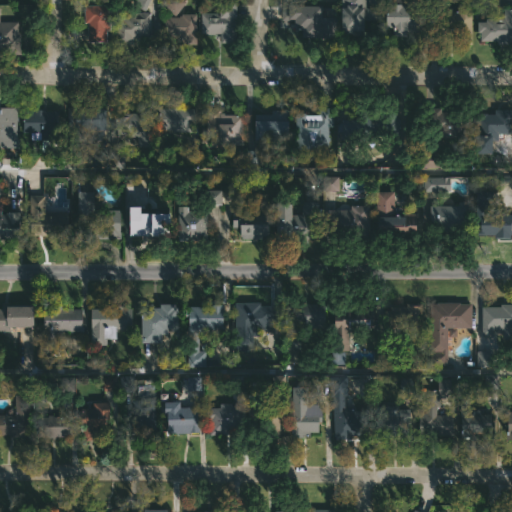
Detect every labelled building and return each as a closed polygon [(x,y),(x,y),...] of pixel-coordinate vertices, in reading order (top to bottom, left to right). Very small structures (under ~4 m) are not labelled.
[(154,0),(150,11),(149,12),(137,7),(140,0),(154,0)] [(187,0),(189,1),(177,15),(164,3),(166,0),(187,0)] [(239,0),(239,4),(238,43),(224,43),(224,34),(202,33),(203,12),(222,12),(222,0),(239,0)] [(407,0),(407,3),(423,3),(423,33),(409,33),(409,36),(390,36),(391,7),(395,7),(395,0),(407,0)] [(369,6),(368,29),(344,29),(345,6),(352,6),(352,2),(363,2),(363,6),(369,6)] [(324,5),(324,16),(327,16),(327,22),(331,22),(331,37),(304,36),(304,29),(296,29),(297,21),(283,21),(283,6),(298,7),(298,5),(324,5)] [(0,6),(4,6),(4,20),(23,20),(23,43),(0,43),(0,6)] [(474,6),(474,44),(457,44),(457,25),(438,25),(439,10),(460,10),(460,6),(474,6)] [(114,8),(113,42),(90,42),(90,25),(88,25),(88,7),(114,8)] [(511,8),(511,44),(500,44),(501,40),(483,40),(483,31),(480,31),(480,21),(488,21),(488,18),(506,18),(506,8),(511,8)] [(134,43),(116,43),(115,15),(152,13),(152,37),(134,37),(134,43)] [(198,37),(198,44),(182,44),(182,41),(176,41),(176,36),(165,36),(166,16),(180,17),(180,14),(183,15),(183,13),(198,13),(198,37)] [(1,136),(0,136),(0,106),(19,106),(19,136),(1,136)] [(72,141),(68,141),(67,107),(107,106),(108,129),(99,130),(99,140),(72,141)] [(188,107),(188,108),(196,108),(196,135),(163,135),(163,107),(188,107)] [(222,107),(222,112),(226,112),(226,114),(244,114),(244,146),(205,146),(206,112),(208,112),(208,107),(222,107)] [(46,108),(46,110),(61,110),(61,133),(58,133),(58,140),(32,139),(32,132),(24,132),(24,111),(36,111),(36,108),(46,108)] [(319,150),(297,149),(297,114),(319,114),(319,108),(334,108),(334,126),(330,126),(330,146),(319,146),(319,150)] [(381,108),(382,142),(345,140),(345,119),(363,119),(363,108),(381,108)] [(292,139),(257,139),(257,113),(274,113),(274,109),(293,109),(292,139)] [(496,152),(479,152),(480,114),(496,114),(497,109),(511,109),(511,133),(500,133),(500,141),(496,141),(496,152)] [(472,138),(436,137),(436,110),(472,110),(472,138)] [(154,113),(153,146),(138,146),(139,136),(130,136),(130,133),(115,133),(116,113),(154,113)] [(110,165),(83,165),(83,150),(110,150),(110,165)] [(262,163),(260,150),(246,152),(248,165),(262,163)] [(323,191),(338,191),(338,176),(323,177),(323,191)] [(423,177),(423,192),(450,191),(449,177),(423,177)] [(222,190),(208,190),(208,204),(221,204),(222,190)] [(494,194),(494,207),(487,207),(487,214),(511,214),(511,236),(497,236),(497,234),(478,234),(479,190),(494,190),(494,194)] [(98,194),(98,209),(121,209),(121,239),(80,239),(80,191),(98,191),(98,194)] [(397,206),(397,215),(406,216),(406,212),(422,212),(421,236),(379,236),(379,191),(397,191),(397,206)] [(296,194),(296,214),(304,214),(304,201),(320,201),(320,218),(316,218),(315,240),(281,239),(281,194),(296,194)] [(46,195),(46,205),(51,204),(56,207),(63,207),(65,208),(65,212),(70,212),(70,234),(30,234),(30,195),(46,195)] [(468,221),(468,232),(446,231),(446,227),(433,227),(433,205),(461,205),(461,201),(471,201),(471,221),(468,221)] [(146,207),(147,212),(176,213),(176,234),(133,234),(133,218),(136,218),(137,205),(146,205),(146,207)] [(189,205),(189,211),(209,211),(210,240),(181,241),(180,205),(189,205)] [(333,238),(328,238),(329,209),(353,209),(353,205),(372,205),(371,238),(333,238)] [(0,209),(5,209),(5,213),(9,213),(9,211),(23,211),(23,238),(0,238),(0,209)] [(271,212),(271,236),(263,236),(263,239),(242,238),(242,227),(234,227),(234,212),(271,212)] [(263,302),(263,306),(280,306),(279,337),(256,337),(256,351),(238,351),(239,302),(263,302)] [(329,305),(328,328),(302,327),(301,349),(287,348),(288,302),(320,303),(320,305),(329,305)] [(462,302),(474,303),(473,328),(450,327),(449,365),(431,365),(432,303),(439,303),(439,302),(462,302)] [(181,306),(180,329),(143,329),(144,314),(147,314),(147,310),(156,310),(156,307),(162,307),(162,303),(178,304),(178,306),(181,306)] [(388,325),(385,325),(386,310),(392,310),(392,306),(408,306),(408,303),(424,303),(424,326),(388,325)] [(511,336),(501,336),(483,336),(484,306),(503,306),(503,303),(511,303),(511,336)] [(0,304),(9,304),(9,305),(37,306),(37,327),(12,327),(11,331),(0,331),(0,304)] [(226,304),(226,306),(231,306),(231,328),(210,328),(210,338),(201,338),(201,350),(208,350),(208,367),(189,366),(190,305),(212,306),(213,304),(226,304)] [(63,306),(62,309),(83,309),(83,331),(45,331),(45,309),(52,309),(52,305),(63,306)] [(123,305),(123,308),(132,308),(132,328),(117,328),(116,339),(107,339),(107,345),(92,345),(93,308),(109,308),(109,305),(123,305)] [(346,346),(337,346),(337,310),(374,310),(374,328),(352,328),(352,346),(346,346)] [(392,347),(379,348),(380,367),(393,366),(392,347)] [(476,366),(491,366),(491,351),(476,351),(476,366)] [(285,375),(272,375),(272,389),(285,389),(285,375)] [(133,389),(132,376),(120,376),(120,390),(133,389)] [(346,396),(346,408),(357,407),(357,410),(370,410),(371,434),(352,435),(353,439),(336,440),(334,398),(332,398),(331,377),(349,376),(350,396),(346,396)] [(485,389),(496,388),(495,376),(484,376),(485,389)] [(60,391),(74,391),(73,377),(60,378),(60,391)] [(29,379),(29,381),(31,381),(31,395),(30,395),(31,437),(12,437),(12,435),(0,435),(0,415),(17,415),(16,397),(11,397),(11,381),(15,381),(15,379),(29,379)] [(439,397),(439,415),(454,415),(454,435),(421,435),(421,413),(427,413),(427,406),(423,406),(424,391),(439,391),(439,379),(454,379),(454,397),(439,397)] [(309,393),(309,404),(324,404),(323,429),(307,429),(307,438),(293,438),(293,391),(309,393)] [(157,431),(130,433),(129,405),(145,405),(145,395),(155,395),(157,431)] [(261,398),(261,405),(272,405),(272,409),(284,409),(284,419),(278,419),(278,428),(250,428),(250,395),(261,395),(261,398)] [(182,401),(182,407),(200,407),(201,433),(168,434),(168,428),(170,428),(169,414),(167,414),(167,401),(182,401)] [(111,402),(111,428),(95,428),(96,440),(86,441),(86,436),(82,436),(81,428),(84,428),(84,424),(83,424),(82,408),(95,407),(95,402),(111,402)] [(398,402),(400,409),(409,408),(409,434),(390,434),(390,439),(378,439),(378,406),(380,406),(380,402),(398,402)] [(235,403),(235,406),(244,405),(244,433),(211,434),(211,420),(208,420),(208,408),(222,407),(222,403),(235,403)] [(472,406),(472,410),(477,410),(477,414),(494,414),(494,433),(474,433),(474,437),(463,437),(462,416),(461,416),(461,406),(472,406)] [(52,436),(37,436),(37,417),(72,417),(72,436),(52,436)]
